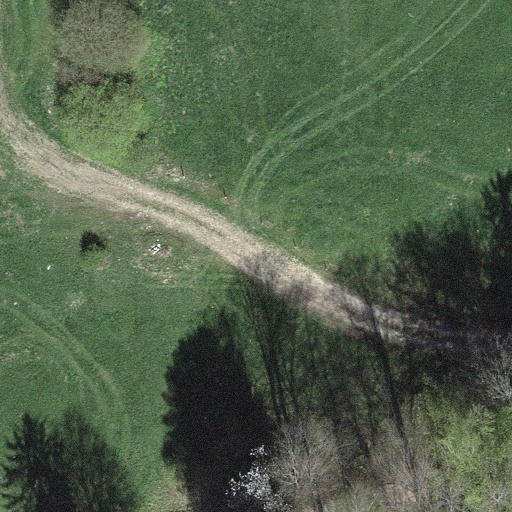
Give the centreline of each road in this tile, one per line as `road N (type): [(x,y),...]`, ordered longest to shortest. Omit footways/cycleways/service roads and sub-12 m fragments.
road 1 (track): [(0,132),(343,307),(410,327),(511,335)]
road 2 (track): [(511,466),(376,511)]
